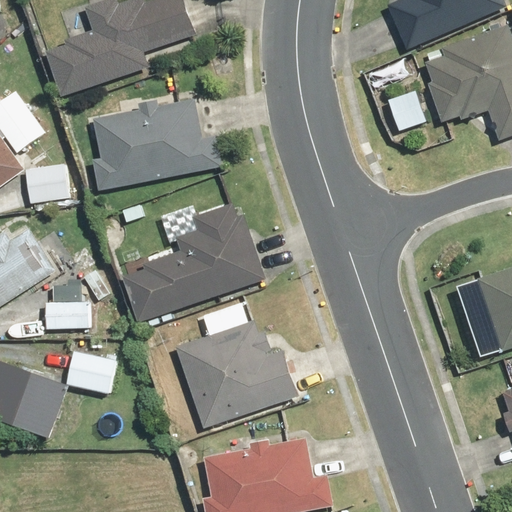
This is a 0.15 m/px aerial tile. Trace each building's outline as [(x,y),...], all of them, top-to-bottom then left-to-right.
[(47,54),(62,98),(149,69),(144,55),(196,37),(183,0),(157,0),(149,3),(147,0),(135,0),(119,6),(117,0),(109,0),(86,8),(94,32),(66,42),(68,47),(47,54)] [(404,0),(388,7),(408,52),(510,8),(506,0),(404,0)] [(511,138),(511,34),(509,27),(443,50),(446,58),(426,65),(432,84),(429,85),(444,129),(489,113),(500,143),(511,138)] [(429,126),(418,90),(389,99),(400,135),(429,126)] [(142,111),(95,120),(103,160),(94,162),(100,193),(226,170),(220,137),(203,140),(196,102),(160,108),(159,103),(141,106),(142,111)] [(0,188),(25,170),(0,135),(0,188)] [(69,167),(30,169),(32,207),(71,205),(69,167)] [(146,202),(118,211),(124,228),(151,220),(146,202)] [(125,277),(140,322),(267,279),(245,215),(238,217),(234,204),(194,218),(199,231),(177,239),(182,251),(145,264),(147,269),(125,277)] [(0,308),(58,271),(30,229),(12,240),(7,233),(0,237),(0,308)] [(511,267),(480,278),(505,351),(511,348),(511,267)] [(98,304),(45,302),(44,331),(97,332),(98,304)] [(255,320),(178,346),(206,429),(300,397),(285,352),(268,357),(267,354),(274,351),(268,332),(260,335),(255,320)] [(77,354),(71,386),(111,393),(117,361),(77,354)] [(69,386),(0,360),(0,421),(49,440),(69,386)] [(206,497),(208,511),(303,511),(335,506),(329,475),(316,477),(309,438),(271,445),(270,438),(251,441),(252,449),(206,457),(213,496),(206,497)]
